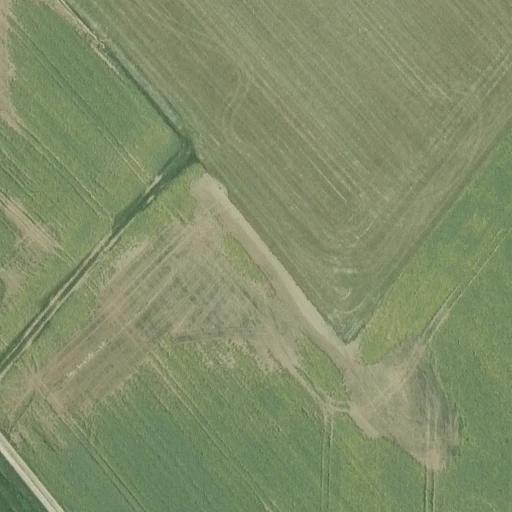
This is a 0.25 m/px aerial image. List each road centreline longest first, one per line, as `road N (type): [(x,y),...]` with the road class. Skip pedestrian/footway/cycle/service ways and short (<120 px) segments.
road 1 (track): [(0,403),(205,155)]
road 2 (track): [(66,0),(205,155)]
